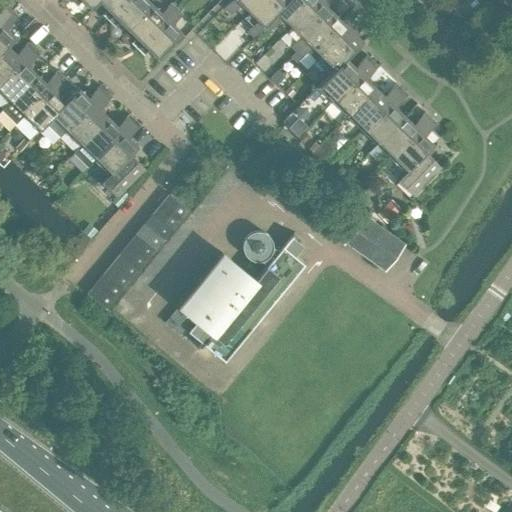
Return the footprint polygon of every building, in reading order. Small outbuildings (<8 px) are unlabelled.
[(98,0),(70,0),(75,5),(79,0),(80,0),(90,9),(98,0)] [(107,20),(126,0),(98,0),(90,9),(98,1),(107,10),(102,15),(107,20)] [(127,29),(151,4),(147,0),(126,0),(107,20),(112,25),(117,20),(127,29)] [(288,0),(230,0),(223,7),(229,14),(236,7),(253,24),(247,31),(253,37),(267,23),(266,23),(288,0)] [(295,51),(333,13),(323,3),(326,1),(328,3),(331,0),(288,0),(266,23),(267,23),(272,29),(278,22),(296,39),(289,46),(295,51)] [(136,49),(176,8),(170,2),(160,13),(151,4),(127,29),(136,39),(131,44),(136,49)] [(0,22),(12,11),(6,5),(0,11),(0,22)] [(439,18),(446,12),(438,5),(432,11),(439,18)] [(156,58),(181,33),(172,24),(182,14),(176,8),(136,49),(141,54),(146,49),(156,58)] [(346,59),(362,42),(352,32),(355,29),(357,31),(365,23),(351,9),(343,17),(346,20),(343,23),(333,13),(295,51),(301,57),(307,51),(325,68),(313,79),(319,85),(324,79),(346,59)] [(0,52),(7,45),(7,46),(15,38),(6,29),(18,16),(12,11),(0,22),(0,52)] [(461,28),(454,21),(449,27),(456,33),(461,28)] [(462,39),(467,33),(461,28),(456,33),(462,39)] [(0,81),(33,47),(27,42),(15,54),(7,46),(7,45),(0,52),(0,81)] [(0,94),(8,102),(36,74),(27,65),(39,53),(33,47),(0,81),(0,94)] [(332,101),(372,61),(366,55),(354,67),(346,59),(324,79),(319,85),(317,87),(332,101)] [(346,116),(374,87),(366,79),(378,66),(372,61),(332,101),(346,116)] [(15,124),(22,117),(62,76),(57,70),(45,82),(36,74),(8,102),(1,109),(15,124)] [(45,123),(65,102),(64,102),(56,94),(68,82),(62,76),(22,117),(38,131),(46,123),(45,123)] [(361,130),(401,89),(395,83),(383,96),(374,87),(346,116),(361,130)] [(65,131),(105,91),(99,85),(87,97),(78,88),(64,102),(65,102),(45,123),(46,123),(59,137),(65,131)] [(376,145),(404,116),(395,107),(407,95),(401,89),(361,130),(376,145)] [(80,146),(108,117),(99,109),(111,97),(105,91),(65,131),(80,146)] [(390,159),(430,118),(424,112),(412,124),(404,116),(376,145),(390,159)] [(94,160),(134,120),(128,114),(116,126),(108,117),(80,146),(73,153),(87,167),(94,160)] [(405,173),(433,144),(424,136),(436,124),(430,118),(390,159),(404,172),(405,173)] [(144,169),(129,154),(137,146),(128,137),(140,125),(134,120),(94,160),(108,174),(101,182),(101,183),(116,197),(144,169)] [(412,196),(440,167),(425,153),(433,145),(433,144),(405,173),(404,172),(396,181),(412,196)] [(189,211),(168,194),(159,204),(181,221),(189,211)] [(385,222),(398,209),(390,201),(377,214),(385,222)] [(181,221),(159,204),(151,214),(173,231),(181,221)] [(173,231),(151,214),(143,223),(165,241),(173,231)] [(403,244),(364,216),(345,242),(384,270),(403,244)] [(165,241),(143,223),(135,233),(157,251),(165,241)] [(224,362),(303,264),(292,255),(300,247),(290,238),(295,233),(294,232),(280,249),(272,248),(270,238),(262,232),(252,232),(244,237),(241,247),(243,252),(246,257),(250,260),(256,262),(261,261),(264,268),(254,280),(221,253),(177,307),(195,322),(187,331),(202,343),(197,350),(198,351),(203,345),(224,362)] [(157,251),(135,233),(127,243),(148,261),(157,251)] [(148,261),(127,243),(119,253),(140,271),(148,261)] [(140,271),(119,253),(110,263),(132,281),(140,271)] [(132,281),(110,263),(102,273),(124,291),(132,281)] [(124,291),(102,273),(94,283),(116,301),(124,291)] [(116,301),(94,283),(86,293),(108,311),(116,301)]
